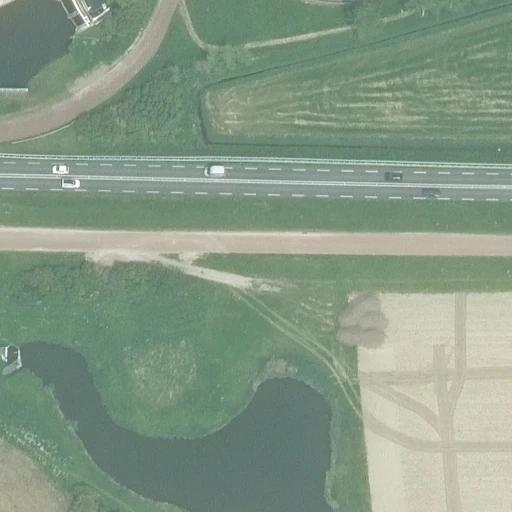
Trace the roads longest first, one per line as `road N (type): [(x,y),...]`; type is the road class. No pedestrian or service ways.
road 1 (primary): [(0,175),(511,188)]
road 2 (unclassified): [(0,244),(511,249)]
road 3 (unclassified): [(0,134),(57,119),(133,69),(171,0)]
